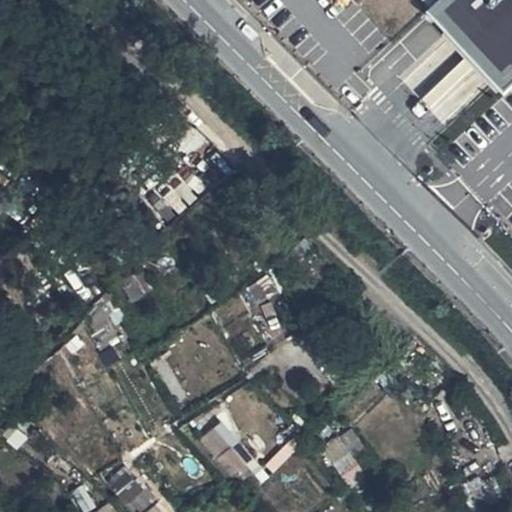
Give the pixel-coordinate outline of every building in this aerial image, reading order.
[(511,0),(425,0),(428,3),(503,88),(511,79),(511,0)] [(146,286),(132,260),(112,272),(125,298),(146,286)] [(226,287),(215,269),(195,284),(207,302),(226,287)] [(115,334),(104,316),(86,327),(95,346),(115,334)] [(217,436),(243,470),(248,467),(244,462),(250,458),(227,429),(217,436)] [(206,443),(233,477),(243,470),(217,436),(206,443)] [(364,480),(332,438),(316,451),(348,493),(364,480)] [(118,462),(99,482),(122,506),(143,486),(118,462)] [(128,511),(169,511),(143,486),(122,506),(128,511)] [(93,511),(97,509),(78,488),(68,497),(82,511),(93,511)]
